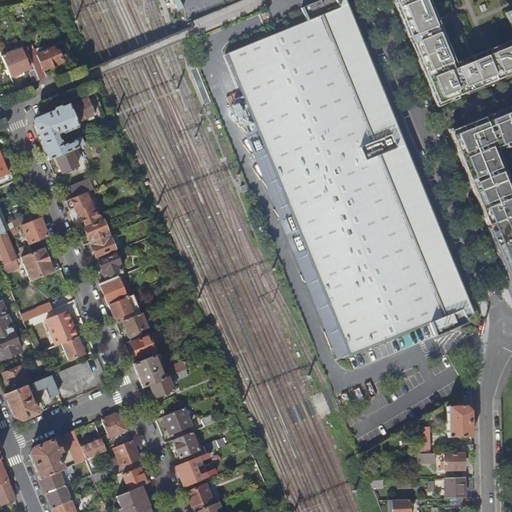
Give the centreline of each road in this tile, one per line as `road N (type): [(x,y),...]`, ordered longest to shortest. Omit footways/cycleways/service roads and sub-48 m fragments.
road 1 (residential): [(508,330),(371,0)]
road 2 (residential): [(8,108),(126,393)]
road 3 (residential): [(489,511),(486,405),(508,330)]
road 4 (residential): [(6,441),(126,393)]
road 5 (residential): [(126,393),(176,511)]
